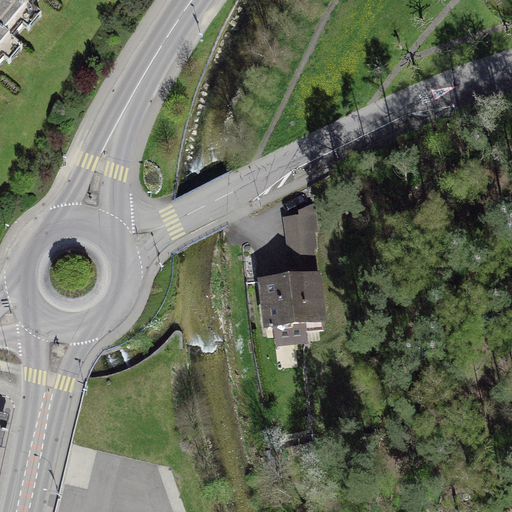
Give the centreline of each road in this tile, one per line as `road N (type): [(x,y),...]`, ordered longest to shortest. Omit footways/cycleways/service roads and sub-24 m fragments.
road 1 (residential): [(511,76),(436,98),(114,245)]
road 2 (primary): [(119,114),(193,0)]
road 3 (primary): [(119,114),(60,223)]
road 4 (primary): [(102,233),(119,114)]
